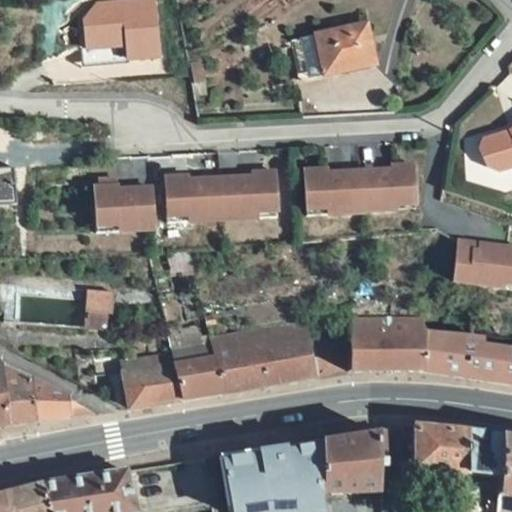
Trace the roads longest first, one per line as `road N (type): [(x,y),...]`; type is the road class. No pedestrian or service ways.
road 1 (residential): [(511,46),(452,112),(416,127),(202,138),(0,107)]
road 2 (primary): [(511,411),(375,399),(0,465)]
